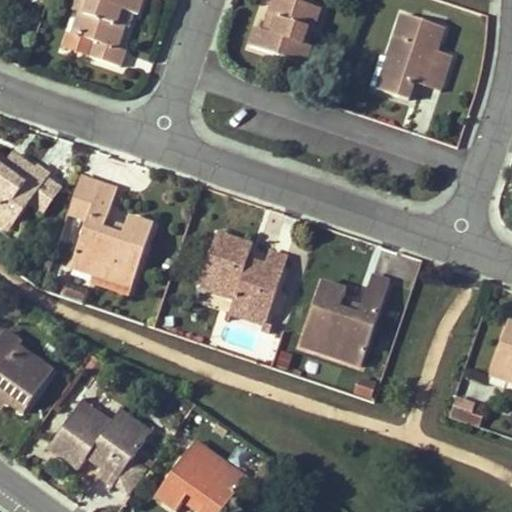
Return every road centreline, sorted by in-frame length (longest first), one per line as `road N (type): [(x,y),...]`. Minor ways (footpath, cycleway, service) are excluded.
road 1 (residential): [(152,136),(456,237)]
road 2 (unknown): [(179,61),(478,165)]
road 3 (residential): [(511,56),(456,237)]
road 4 (residential): [(0,88),(152,136)]
road 5 (residential): [(152,136),(201,0)]
